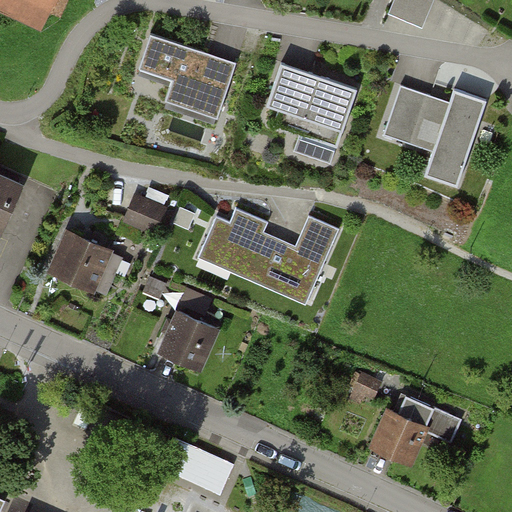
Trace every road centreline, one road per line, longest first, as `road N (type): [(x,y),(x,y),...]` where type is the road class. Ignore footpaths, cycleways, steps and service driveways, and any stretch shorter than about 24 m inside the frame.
road 1 (residential): [(18,114),(51,91),(94,22),(147,0),(511,61)]
road 2 (residential): [(423,511),(0,320)]
road 3 (residential): [(18,114),(32,139),(114,165),(321,195)]
